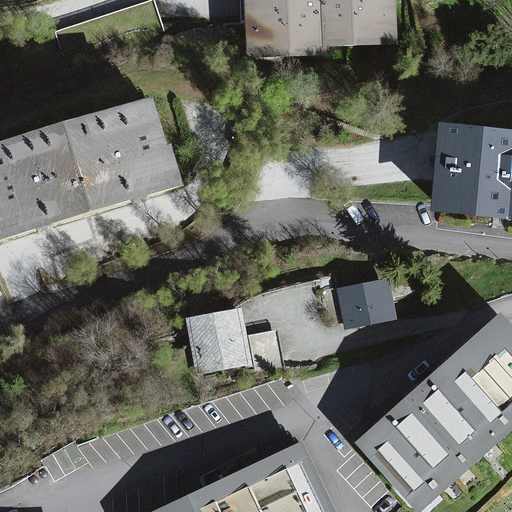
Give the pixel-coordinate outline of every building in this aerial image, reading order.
[(154,0),(149,0),(55,29),(64,59),(163,28),(154,0)] [(243,0),(245,56),(324,54),(324,41),(394,39),(392,0),(243,0)] [(152,91),(0,133),(0,229),(178,179),(152,91)] [(511,135),(442,129),(432,214),(511,221),(511,135)] [(388,283),(336,290),(345,329),(395,324),(388,283)] [(244,311),(187,320),(199,379),(254,371),(249,339),(244,311)] [(511,333),(496,316),(361,438),(418,501),(511,416),(511,333)] [(276,334),(249,339),(254,371),(255,380),(284,371),(276,334)] [(334,511),(305,446),(151,511),(334,511)]
